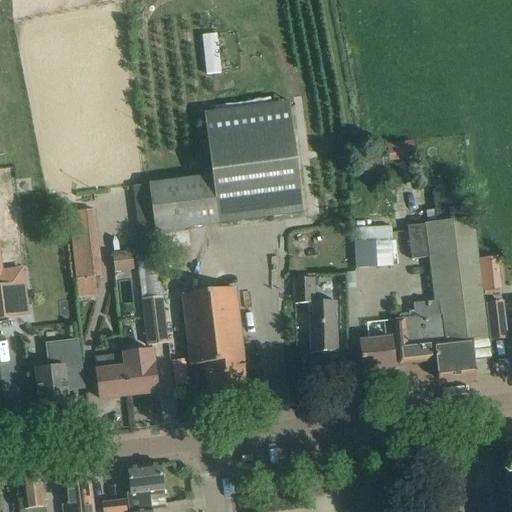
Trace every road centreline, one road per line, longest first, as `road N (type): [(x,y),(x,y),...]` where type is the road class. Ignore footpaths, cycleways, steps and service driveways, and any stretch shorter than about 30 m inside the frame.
road 1 (tertiary): [(203,438),(511,400)]
road 2 (tertiary): [(0,463),(203,438)]
